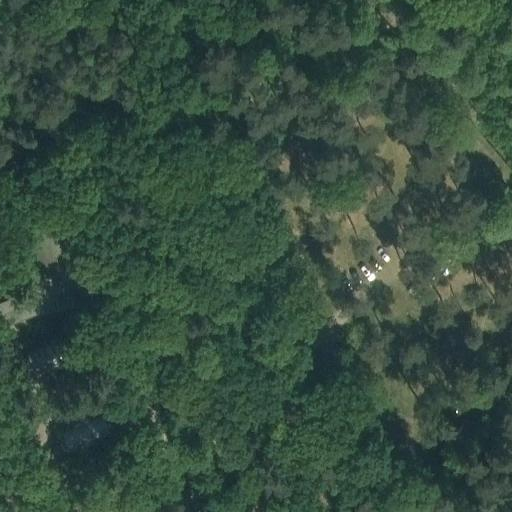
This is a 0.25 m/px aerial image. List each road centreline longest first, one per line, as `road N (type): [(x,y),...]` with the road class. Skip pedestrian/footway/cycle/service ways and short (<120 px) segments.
road 1 (track): [(511,144),(395,0)]
road 2 (track): [(66,511),(13,363)]
road 3 (track): [(511,392),(416,511)]
